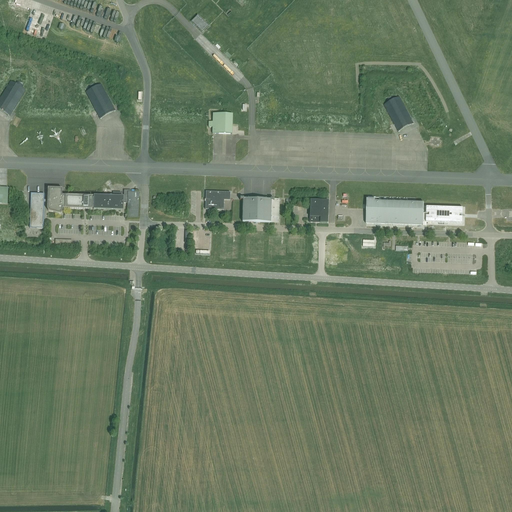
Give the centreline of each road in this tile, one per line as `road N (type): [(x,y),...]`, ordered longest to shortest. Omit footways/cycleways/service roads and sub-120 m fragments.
road 1 (unclassified): [(139,267),(511,290)]
road 2 (unclassified): [(114,511),(139,267)]
road 3 (unclassified): [(0,258),(139,267)]
